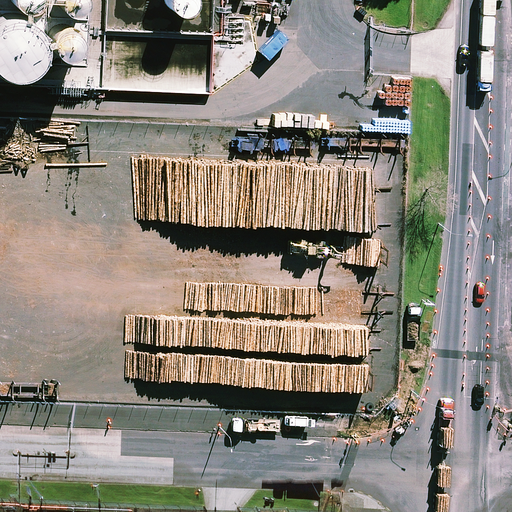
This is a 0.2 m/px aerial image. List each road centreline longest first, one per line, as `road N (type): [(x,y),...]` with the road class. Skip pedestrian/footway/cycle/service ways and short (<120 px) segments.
road 1 (unclassified): [(0,451),(470,469)]
road 2 (secondary): [(470,469),(487,0)]
